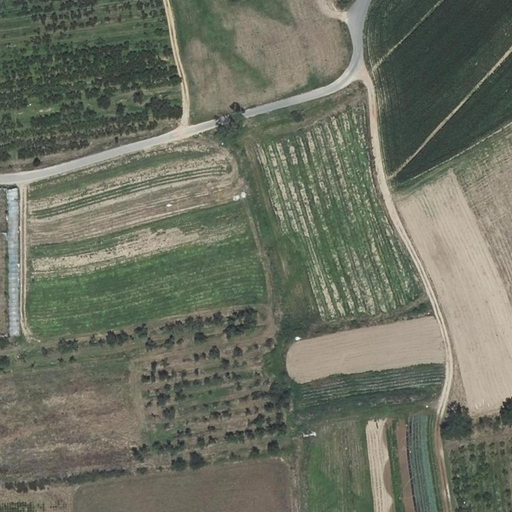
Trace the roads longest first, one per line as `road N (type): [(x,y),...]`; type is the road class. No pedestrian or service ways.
road 1 (track): [(353,71),(369,89),(368,144),(446,359),(435,448),(445,511)]
road 2 (unclassified): [(0,179),(340,81),(360,56),(365,0)]
road 3 (track): [(21,176),(29,333)]
road 4 (track): [(166,0),(184,90),(182,131)]
